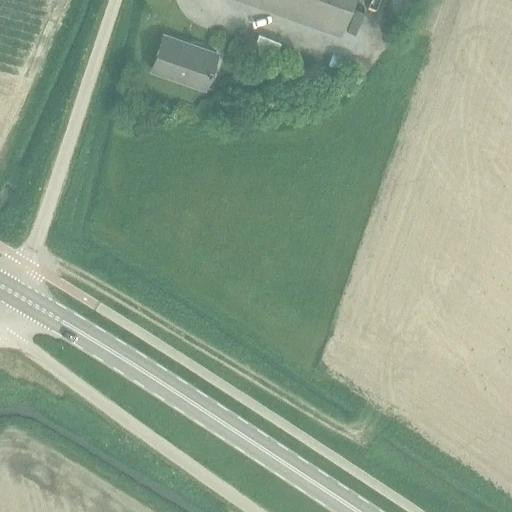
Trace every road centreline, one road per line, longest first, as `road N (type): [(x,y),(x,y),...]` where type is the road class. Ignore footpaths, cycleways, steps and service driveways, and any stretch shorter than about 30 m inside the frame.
road 1 (primary): [(356,511),(19,297)]
road 2 (unclassified): [(19,297),(114,0)]
